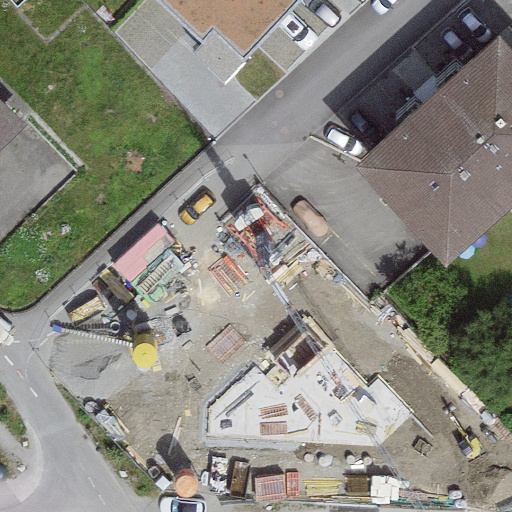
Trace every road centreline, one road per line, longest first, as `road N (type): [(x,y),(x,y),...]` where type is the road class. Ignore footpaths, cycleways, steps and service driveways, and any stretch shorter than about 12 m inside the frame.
road 1 (residential): [(17,371),(433,0)]
road 2 (residential): [(17,371),(91,511)]
